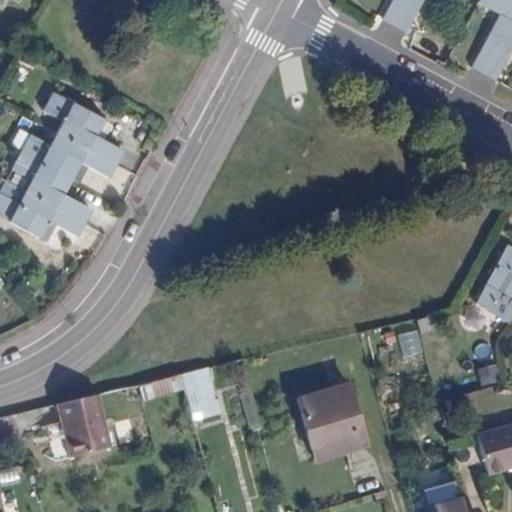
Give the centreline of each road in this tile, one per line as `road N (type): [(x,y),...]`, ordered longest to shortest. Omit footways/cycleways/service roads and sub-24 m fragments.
road 1 (residential): [(0,386),(75,346),(125,292),(275,13)]
road 2 (residential): [(511,134),(275,13)]
